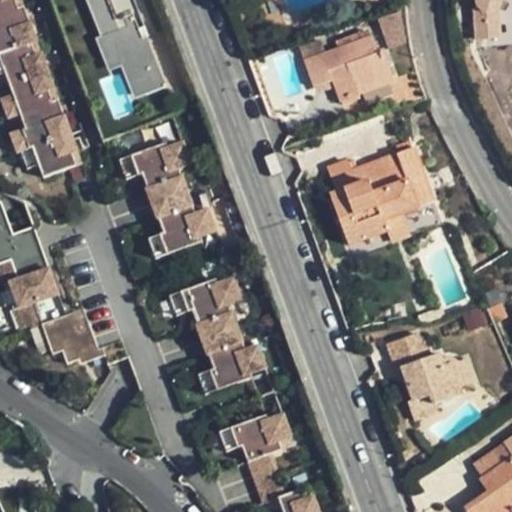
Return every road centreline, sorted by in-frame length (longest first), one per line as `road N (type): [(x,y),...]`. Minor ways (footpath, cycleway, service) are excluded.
road 1 (tertiary): [(189,0),(376,511)]
road 2 (tertiary): [(511,221),(440,94),(424,34),(425,0)]
road 3 (unclassified): [(0,388),(169,511)]
